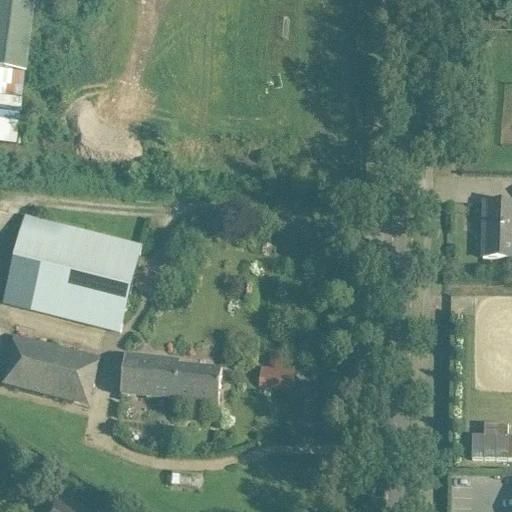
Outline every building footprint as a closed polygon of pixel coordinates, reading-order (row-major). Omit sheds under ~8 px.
[(34,0),(0,0),(0,72),(25,76),(34,0)] [(511,206),(485,205),(483,260),(511,261),(511,206)] [(27,220),(4,308),(120,337),(142,249),(27,220)] [(16,339),(3,390),(88,412),(101,362),(16,339)] [(219,407),(222,373),(209,371),(179,368),(179,364),(124,359),(120,398),(219,407)] [(296,374),(261,370),(259,386),(294,390),(296,374)] [(84,511),(52,495),(42,511),(84,511)]
